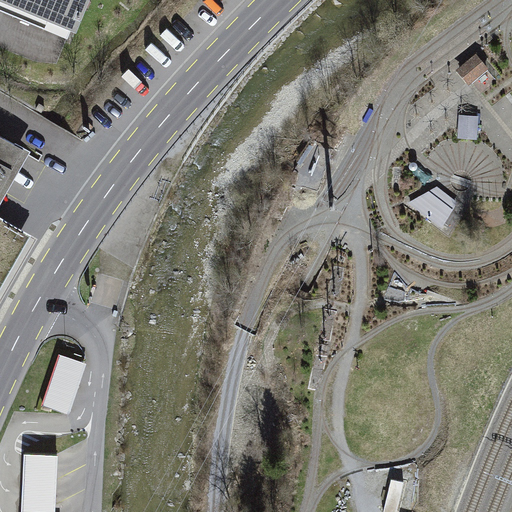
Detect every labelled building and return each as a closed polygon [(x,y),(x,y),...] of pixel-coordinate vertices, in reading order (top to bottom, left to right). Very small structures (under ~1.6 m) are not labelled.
[(0,0),(0,5),(71,34),(85,0),(0,0)] [(0,205),(29,153),(0,136),(0,205)] [(0,218),(0,305),(38,239),(0,218)] [(55,345),(46,400),(74,404),(83,350),(55,345)] [(54,511),(55,492),(56,471),(57,456),(23,455),(24,470),(24,494),(21,511),(54,511)]
